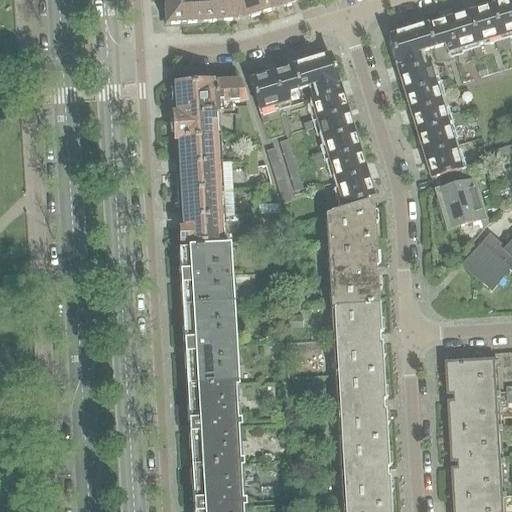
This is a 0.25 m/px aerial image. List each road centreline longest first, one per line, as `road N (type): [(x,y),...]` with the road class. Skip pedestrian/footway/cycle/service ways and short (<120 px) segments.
road 1 (secondary): [(65,0),(95,511)]
road 2 (secondary): [(128,511),(101,64)]
road 3 (residential): [(345,18),(402,201),(407,338)]
road 4 (residential): [(345,18),(247,50),(101,64)]
road 5 (residential): [(407,338),(417,511)]
